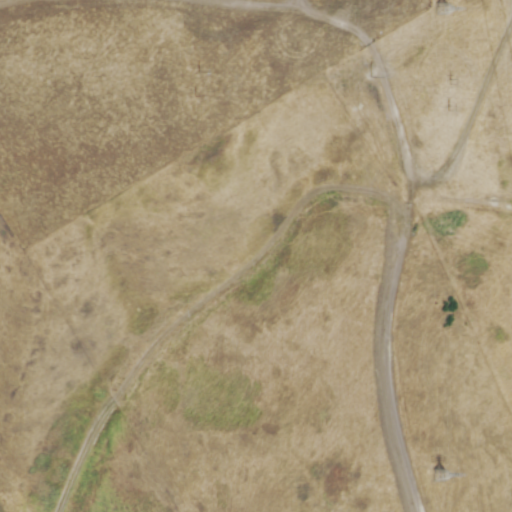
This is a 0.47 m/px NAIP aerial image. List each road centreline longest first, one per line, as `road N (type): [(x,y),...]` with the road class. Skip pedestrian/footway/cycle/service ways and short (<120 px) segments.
road 1 (track): [(421,511),(389,367),(397,273),(416,196),(446,171),(511,28)]
road 2 (track): [(416,196),(313,196),(251,270),(174,327),(115,398),(63,511)]
road 3 (track): [(298,6),(369,43),(416,196)]
